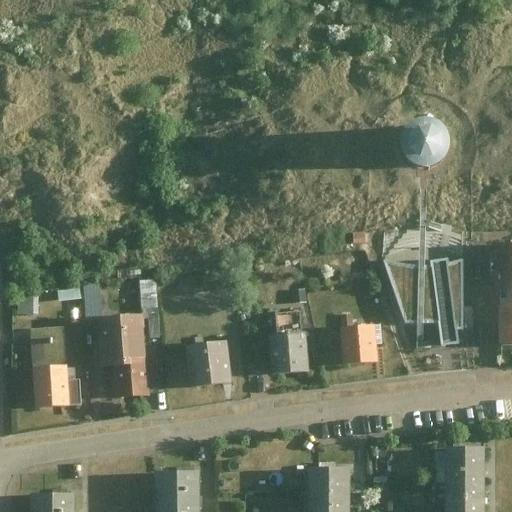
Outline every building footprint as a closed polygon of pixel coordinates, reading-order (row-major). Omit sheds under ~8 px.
[(444,151),(444,139),(438,130),(428,124),(417,124),(407,130),(402,140),(402,152),(408,162),(418,167),(423,167),(429,167),(439,161),(444,151)] [(511,244),(493,244),(494,289),(492,289),(492,306),(499,306),(499,345),(511,345),(511,244)] [(450,345),(458,344),(457,329),(462,329),(463,259),(449,263),(440,264),(426,266),(417,266),(406,265),(396,263),(384,261),(405,323),(438,321),(441,346),(450,345)] [(61,286),(62,298),(89,297),(90,318),(103,318),(102,284),(61,286)] [(24,300),(24,312),(40,312),(40,300),(24,300)] [(113,398),(149,395),(144,321),(98,324),(102,369),(111,369),(113,398)] [(376,362),(374,325),(340,326),(342,364),(376,362)] [(32,411),(68,409),(63,329),(26,331),(32,411)] [(272,374),(309,371),(306,331),(269,334),(272,374)] [(191,388),(231,383),(226,341),(186,345),(191,388)] [(481,511),(481,445),(439,445),(439,511),(481,511)] [(344,511),(343,466),(304,467),(305,511),(344,511)] [(195,511),(195,467),(154,467),(153,511),(195,511)] [(69,511),(69,488),(24,488),(24,511),(69,511)]
